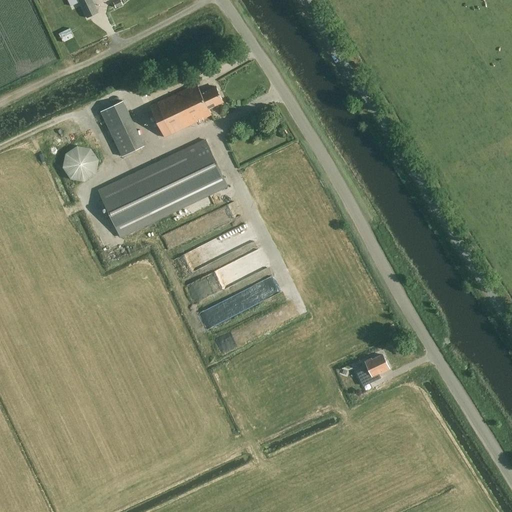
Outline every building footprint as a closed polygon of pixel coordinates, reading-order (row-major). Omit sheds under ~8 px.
[(98,13),(92,0),(78,0),(87,19),(98,13)] [(123,5),(120,0),(113,3),(116,9),(123,5)] [(79,48),(70,30),(59,35),(64,43),(67,41),(72,52),(79,48)] [(201,94),(197,84),(150,107),(165,138),(211,115),(209,109),(223,102),(216,87),(201,94)] [(124,101),(101,111),(122,157),(145,146),(124,101)] [(228,186),(206,140),(98,191),(120,237),(228,186)] [(91,149),(77,146),(66,154),(63,168),(71,180),(85,182),(96,175),(99,161),(91,149)] [(276,306),(258,312),(263,329),(286,322),(283,310),(278,311),(276,306)] [(365,361),(368,367),(356,372),(363,386),(380,378),(378,374),(389,368),(383,355),(372,360),(372,358),(365,361)]
